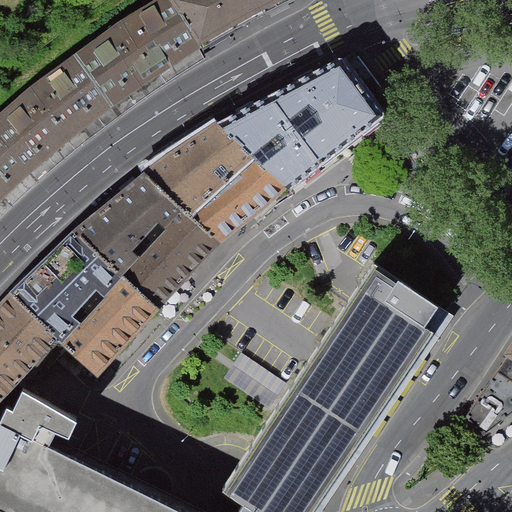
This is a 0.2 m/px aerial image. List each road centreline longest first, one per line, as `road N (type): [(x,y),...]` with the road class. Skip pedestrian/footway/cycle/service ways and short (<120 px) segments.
road 1 (residential): [(203,476),(144,418),(142,382),(296,225),(352,206),(406,216),(459,261),(498,314)]
road 2 (tertiary): [(0,259),(154,125),(376,4)]
road 3 (residential): [(376,4),(392,56),(511,204)]
road 4 (residential): [(367,511),(377,478),(498,314)]
